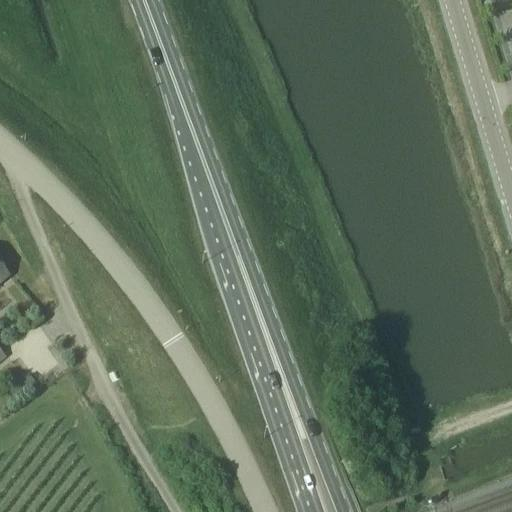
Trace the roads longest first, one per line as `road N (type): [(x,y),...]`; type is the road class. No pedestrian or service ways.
road 1 (unclassified): [(1,145),(73,212),(174,342),(266,511)]
road 2 (unclassified): [(1,145),(106,401),(176,511)]
road 3 (primary): [(343,511),(223,216)]
road 4 (primary): [(223,216),(240,305),(311,511)]
road 5 (primary): [(223,216),(141,0)]
road 6 (unclassified): [(511,197),(454,0)]
